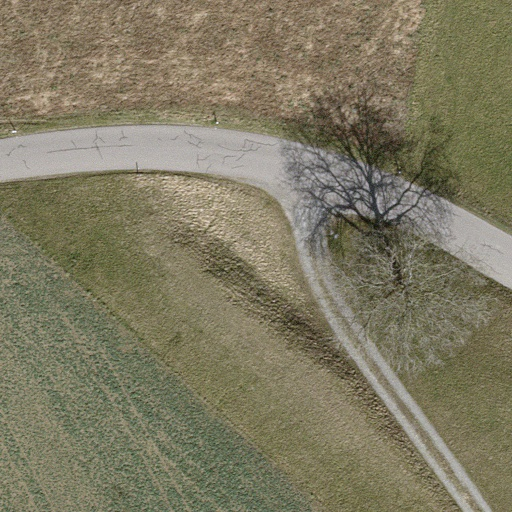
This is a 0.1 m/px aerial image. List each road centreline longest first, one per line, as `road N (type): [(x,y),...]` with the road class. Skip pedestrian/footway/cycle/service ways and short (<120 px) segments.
road 1 (track): [(488,511),(317,272),(299,165)]
road 2 (unclassified): [(0,161),(161,146),(299,165)]
road 3 (residential): [(299,165),(409,205),(511,269)]
